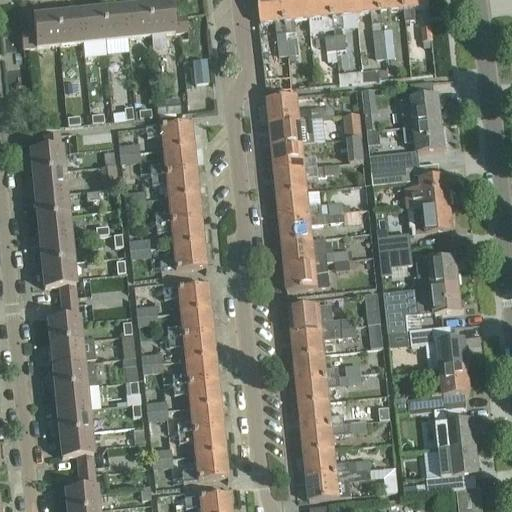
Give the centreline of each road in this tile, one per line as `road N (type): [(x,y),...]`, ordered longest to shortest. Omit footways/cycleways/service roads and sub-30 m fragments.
road 1 (residential): [(239,0),(246,70),(232,103),(245,230),(236,253),(269,511)]
road 2 (residential): [(32,511),(0,195)]
road 3 (residential): [(511,305),(476,0)]
